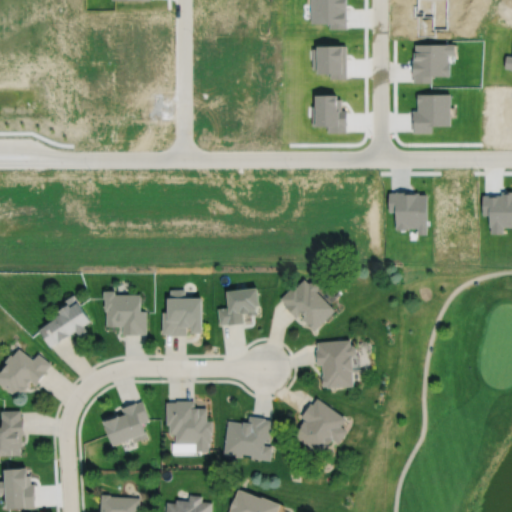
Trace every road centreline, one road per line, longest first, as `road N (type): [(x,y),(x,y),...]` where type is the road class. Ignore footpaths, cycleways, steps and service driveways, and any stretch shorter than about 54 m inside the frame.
road 1 (residential): [(511,156),(0,155)]
road 2 (track): [(511,270),(465,282),(439,313),(425,363),(420,436),(394,511)]
road 3 (residential): [(200,367),(124,367),(81,391),(65,429),(68,511)]
road 4 (residential): [(379,157),(378,0)]
road 5 (residential): [(181,156),(182,0)]
